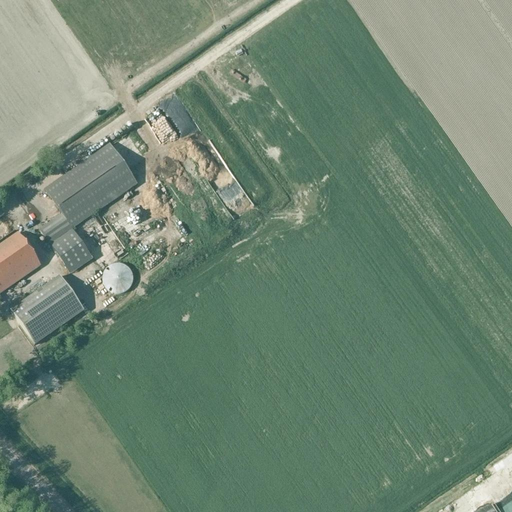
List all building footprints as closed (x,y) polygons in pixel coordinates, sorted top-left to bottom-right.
[(137,185),(110,145),(43,191),(61,216),(39,231),(70,276),(92,260),(71,231),(137,185)] [(129,233),(124,235),(129,246),(133,244),(129,233)] [(0,294),(40,267),(18,234),(0,246),(0,294)] [(132,284),(133,278),(131,273),(128,269),(125,267),(120,265),(115,266),(111,267),(107,270),(104,274),(103,281),(104,286),(105,289),(109,293),(113,295),(118,296),(123,294),(128,292),(131,288),(132,284)] [(84,312),(59,277),(10,311),(35,347),(84,312)] [(13,298),(7,301),(10,306),(16,303),(13,298)]
